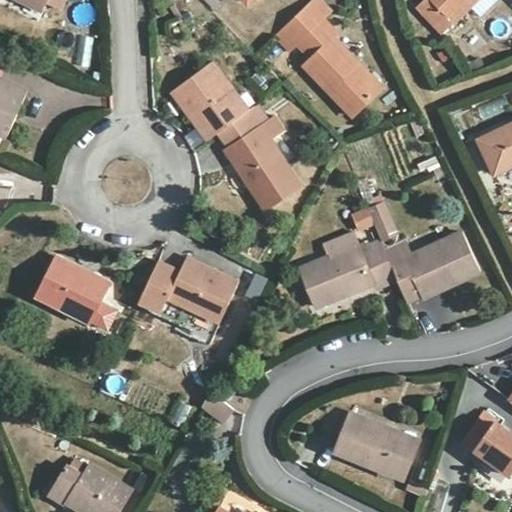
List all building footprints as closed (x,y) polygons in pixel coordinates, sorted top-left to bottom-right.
[(24,0),(46,10),(50,1),(63,7),(66,0),(24,0)] [(321,0),(317,0),(280,36),(293,50),(300,44),(314,57),(308,64),(356,116),(382,91),(359,66),(361,62),(339,37),(341,35),(326,19),(333,13),(321,0)] [(484,18),(501,0),(426,0),(419,9),(443,34),(474,7),(484,18)] [(457,42),(438,50),(450,78),(468,70),(457,42)] [(359,66),(382,91),(385,87),(361,62),(359,66)] [(215,63),(176,91),(211,139),(249,111),(215,63)] [(30,92),(0,78),(0,131),(9,136),(30,92)] [(253,111),(219,137),(228,150),(264,127),(253,111)] [(264,127),(228,150),(268,209),(303,184),(273,139),(285,131),(276,118),(264,127)] [(403,165),(433,158),(423,119),(393,127),(403,165)] [(511,126),(482,141),(498,173),(511,167),(511,126)] [(357,231),(373,227),(368,209),(352,213),(357,231)] [(389,249),(401,280),(410,301),(424,296),(426,298),(483,273),(464,233),(413,256),(407,242),(389,249)] [(389,249),(385,240),(373,247),(371,244),(362,247),(360,245),(303,268),(319,307),(376,284),(378,289),(401,280),(389,249)] [(60,257),(41,297),(93,323),(113,283),(60,257)] [(184,272),(162,262),(144,302),(166,311),(164,315),(194,330),(192,335),(212,345),(243,282),(191,258),(184,272)] [(258,301),(269,281),(257,275),(247,295),(258,301)] [(230,385),(223,394),(232,402),(240,392),(230,385)] [(238,410),(215,392),(207,407),(229,423),(238,410)] [(186,427),(191,405),(178,402),(173,425),(186,427)] [(334,406),(325,427),(345,436),(339,452),(406,478),(421,441),(334,406)] [(481,450),(494,460),(511,471),(511,431),(487,414),(465,445),(478,454),(481,450)] [(492,464),(494,460),(481,450),(478,454),(492,464)] [(70,467),(54,495),(68,504),(70,502),(86,511),(122,511),(135,492),(92,466),(86,477),(70,467)] [(429,496),(432,489),(412,482),(410,489),(429,496)]
